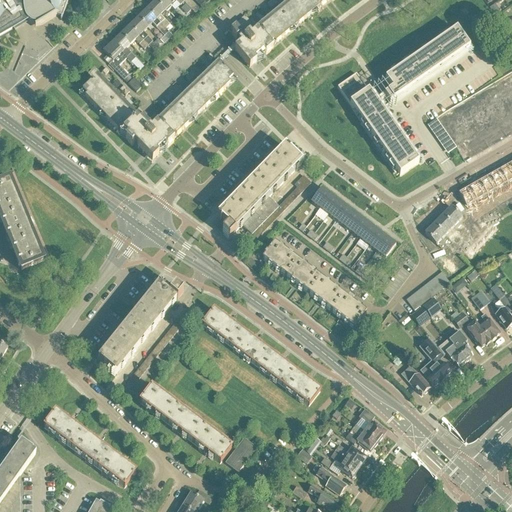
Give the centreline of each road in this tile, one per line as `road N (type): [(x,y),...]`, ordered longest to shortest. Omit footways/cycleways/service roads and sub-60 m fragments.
road 1 (secondary): [(207,269),(369,391)]
road 2 (residential): [(264,96),(320,153),(403,207)]
road 3 (residential): [(5,123),(130,0)]
road 4 (residential): [(168,466),(47,350)]
road 5 (residential): [(7,406),(62,468),(135,511)]
road 6 (residential): [(264,96),(381,0)]
road 7 (residential): [(403,207),(511,146)]
road 8 (residential): [(403,207),(420,266),(383,316)]
road 9 (residential): [(182,186),(264,96)]
road 10 (residential): [(183,480),(227,489),(259,476),(289,448)]
